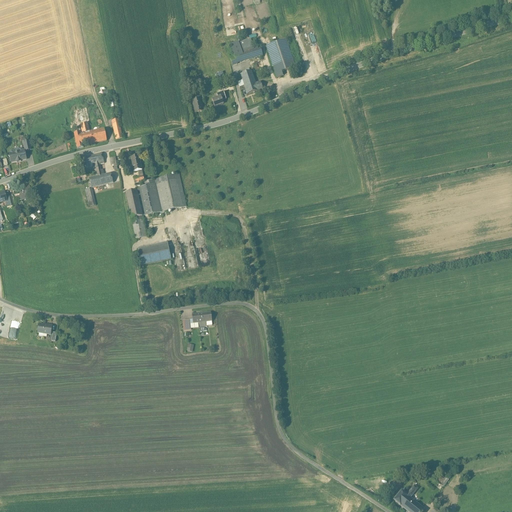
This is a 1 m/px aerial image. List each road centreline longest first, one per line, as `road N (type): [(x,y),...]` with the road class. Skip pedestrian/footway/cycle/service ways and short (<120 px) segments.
road 1 (tertiary): [(0,183),(85,154),(203,130),(511,17)]
road 2 (unclassified): [(388,511),(282,436),(264,323),(251,308),(60,318),(0,299)]
